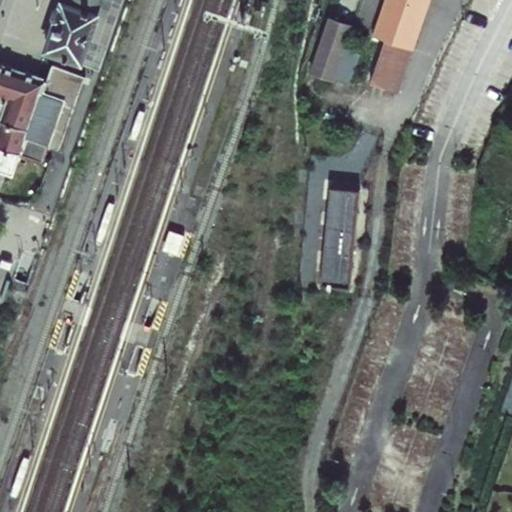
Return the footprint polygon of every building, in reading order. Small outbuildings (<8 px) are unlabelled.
[(103,0),(65,0),(48,50),(83,62),(103,0)] [(125,0),(103,0),(83,62),(102,68),(125,0)] [(387,40),(415,50),(431,0),(385,0),(373,35),(387,40)] [(347,46),(353,26),(332,19),(314,72),(351,84),(362,51),(347,46)] [(415,50),(387,40),(373,83),(401,93),(415,50)] [(0,171),(14,176),(23,154),(44,160),(49,145),(52,146),(72,86),(48,79),(0,63),(0,171)] [(54,64),(48,79),(72,86),(52,146),(61,149),(86,76),(79,74),(54,64)] [(147,109),(140,107),(130,137),(137,139),(147,109)] [(351,288),(361,189),(331,187),(321,286),(351,288)] [(115,204),(108,202),(98,232),(105,234),(115,204)] [(183,232),(169,228),(163,246),(176,250),(183,232)]
